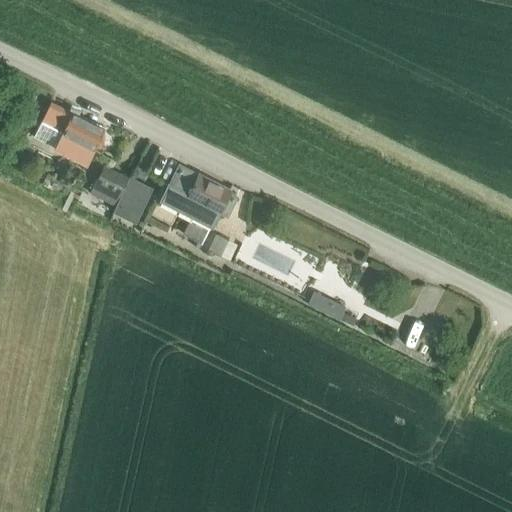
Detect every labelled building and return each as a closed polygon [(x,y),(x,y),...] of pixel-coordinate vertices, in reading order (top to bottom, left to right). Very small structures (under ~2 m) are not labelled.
[(2,109),(0,113),(0,124),(11,131),(18,117),(2,109)] [(86,167),(93,152),(97,144),(101,145),(105,137),(102,135),(105,129),(73,113),(63,132),(42,122),(33,139),(55,149),(52,156),(64,161),(66,157),(86,167)] [(89,193),(115,207),(129,178),(104,166),(89,193)] [(169,183),(160,201),(210,226),(211,227),(218,212),(226,216),(227,214),(234,200),(229,197),(232,190),(198,173),(188,192),(169,183)] [(114,210),(113,212),(136,223),(153,189),(130,177),(129,179),(114,210)] [(208,230),(200,248),(211,254),(212,251),(230,260),(237,244),(223,237),(220,236),(208,230)] [(312,293),(307,303),(339,319),(343,312),(345,306),(313,291),(312,293)]
